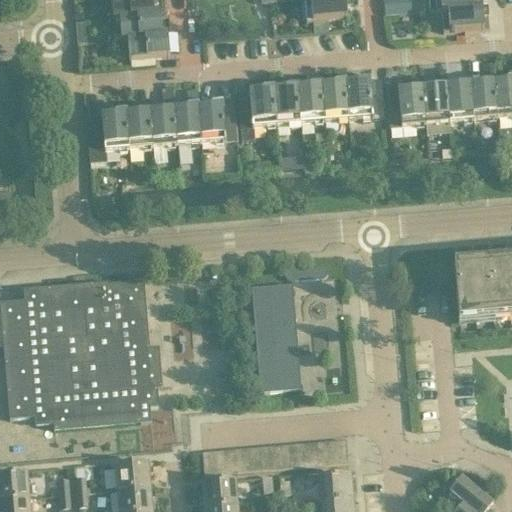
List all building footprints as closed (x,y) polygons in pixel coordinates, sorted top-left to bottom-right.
[(119,0),(111,1),(112,10),(113,23),(119,22),(119,23),(161,19),(164,19),(162,2),(154,2),(153,0),(119,0)] [(352,8),(351,0),(343,0),(340,0),(305,4),(305,5),(306,25),(348,22),(347,8),(352,8)] [(427,0),(429,16),(435,16),(435,15),(476,12),(475,0),(427,0)] [(397,7),(386,7),(386,19),(397,19),(397,7)] [(443,37),(485,34),(484,21),(489,20),(488,9),(481,9),(481,11),(476,12),(435,15),(435,16),(441,15),(443,37)] [(74,15),(75,23),(83,23),(82,15),(74,15)] [(119,23),(120,33),(121,44),(127,43),(168,40),(172,40),(170,22),(161,23),(161,19),(119,23)] [(312,27),(313,36),(328,35),(328,25),(312,27)] [(127,43),(129,65),(130,65),(131,72),(155,70),(155,63),(179,61),(178,43),(169,44),(168,40),(127,43)] [(483,69),(484,81),(494,81),(493,69),(483,69)] [(496,87),(499,123),(511,122),(511,124),(511,123),(511,78),(508,79),(509,86),(496,87)] [(347,88),(350,124),(362,123),(363,126),(371,126),(371,123),(385,122),(382,86),(373,87),(372,79),(360,80),(360,87),(349,88),(347,88)] [(472,89),(475,125),(488,124),(488,126),(496,125),(496,123),(499,123),(496,87),(495,80),(494,81),(484,81),(484,88),(472,89)] [(322,91),(326,127),(338,125),(338,128),(347,127),(347,125),(350,124),(347,88),(349,88),(348,81),(336,82),(337,89),(324,90),(322,91)] [(448,91),(451,127),(463,126),(463,129),(473,128),(472,126),(475,125),(472,89),(472,82),(460,83),(461,90),(448,91)] [(298,92),(302,128),(314,127),(314,130),(323,130),(323,127),(326,127),(322,91),(324,90),(324,83),(311,84),(312,91),(300,92),(298,92)] [(424,93),(428,140),(451,138),(449,127),(451,127),(448,91),(447,84),(437,85),(437,92),(424,93)] [(275,94),(278,130),(291,129),(291,133),(300,132),(299,128),(302,128),(298,92),(300,92),(300,85),(287,86),(288,93),(277,94),(275,94)] [(390,132),(416,130),(416,133),(425,132),(425,130),(427,140),(428,140),(424,93),(424,86),(386,90),(390,132)] [(238,97),(240,121),(240,133),(241,133),(242,145),(254,145),(253,132),(254,132),(266,131),(267,134),(276,134),(276,131),(278,130),(275,94),(277,94),(276,87),(264,88),(265,95),(238,97)] [(187,96),(188,105),(199,104),(198,95),(187,96)] [(173,96),(163,97),(164,107),(174,106),(173,96)] [(199,112),(202,148),(214,147),(214,150),(223,149),(223,146),(238,145),(234,102),(223,103),(222,102),(211,103),(211,111),(200,112),(199,112)] [(174,114),(177,150),(191,149),(191,151),(199,151),(199,148),(202,148),(199,112),(200,112),(199,104),(188,105),(188,112),(175,114),(174,114)] [(151,115),(154,152),(166,151),(166,154),(174,153),(174,150),(177,150),(174,114),(175,114),(174,106),(164,107),(164,114),(152,115),(151,115)] [(126,118),(129,154),(142,153),(143,155),(151,154),(151,152),(154,152),(151,115),(152,115),(151,108),(140,109),(140,116),(128,117),(126,118)] [(86,121),(89,157),(90,167),(106,166),(106,156),(118,155),(119,158),(127,157),(127,154),(129,154),(126,118),(128,117),(127,110),(115,111),(116,118),(86,121)] [(460,276),(454,277),(458,323),(511,318),(511,271),(507,272),(507,267),(494,268),(494,273),(474,275),(473,269),(460,270),(460,276)] [(284,278),(285,279),(285,281),(286,282),(286,283),(287,283),(289,284),(290,284),(323,282),(325,280),(326,279),(327,277),(327,276),(327,275),(327,274),(327,273),(326,272),(326,271),(324,270),(323,270),(289,273),(287,274),(286,274),(286,275),(285,276),(285,277),(284,278)] [(25,305),(1,307),(11,424),(28,423),(44,421),(44,419),(44,415),(47,415),(50,415),(52,435),(149,426),(150,426),(149,413),(149,408),(147,392),(155,392),(162,391),(160,377),(158,351),(154,351),(150,352),(144,285),(110,288),(105,288),(101,288),(47,293),(47,298),(48,303),(25,305)] [(260,379),(262,398),(301,394),(292,288),(252,292),(254,309),(250,310),(252,329),(256,328),(258,360),(255,360),(257,380),(260,379)] [(334,444),(336,469),(348,468),(346,442),(334,444)] [(322,445),(324,470),(336,469),(334,444),(322,445)] [(310,446),(312,471),(324,470),(322,445),(310,446)] [(298,447),(300,472),(312,471),(310,446),(298,447)] [(286,448),(288,473),(300,472),(298,447),(286,448)] [(274,449),(276,474),(288,473),(286,448),(274,449)] [(262,450),(264,475),(276,474),(274,449),(262,450)] [(250,451),(252,476),(264,475),(262,450),(250,451)] [(238,452),(241,477),(252,476),(250,451),(238,452)] [(226,453),(228,478),(241,477),(238,452),(226,453)] [(214,454),(216,480),(228,478),(226,453),(214,454)] [(204,481),(216,480),(214,454),(202,455),(204,481)] [(114,470),(116,494),(150,491),(148,467),(114,470)] [(0,479),(0,504),(29,502),(27,477),(0,479)] [(317,482),(320,507),(353,504),(351,478),(317,482)] [(461,508),(466,511),(490,511),(494,507),(461,480),(448,496),(461,508)] [(263,497),(273,497),(272,481),(262,481),(263,497)] [(76,483),(77,497),(87,496),(86,482),(76,483)] [(58,484),(60,499),(70,498),(68,483),(58,484)] [(201,486),(203,511),(237,509),(235,483),(201,486)] [(280,486),(281,501),(291,500),(290,485),(280,486)] [(116,494),(117,511),(152,511),(150,491),(116,494)] [(77,497),(78,511),(86,511),(88,511),(87,496),(77,497)] [(61,511),(71,511),(70,498),(60,499),(61,511)] [(0,504),(0,511),(30,511),(29,502),(0,504)]
